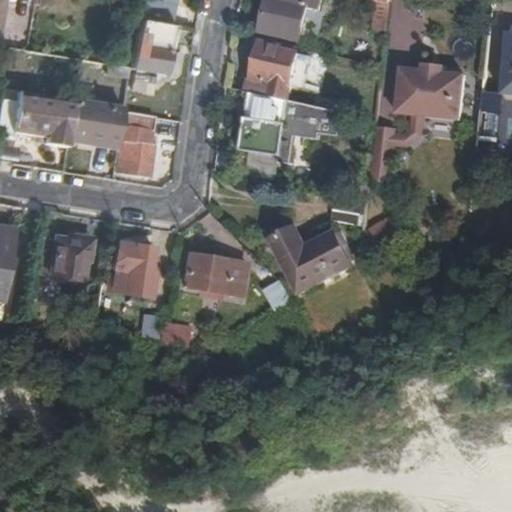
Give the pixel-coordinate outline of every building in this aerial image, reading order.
[(321,0),(265,0),(259,32),(299,42),(307,10),(318,12),(321,0)] [(142,4),(139,21),(169,27),(172,9),(142,4)] [(372,30),(387,32),(390,7),(376,4),(372,30)] [(139,21),(129,68),(164,75),(174,28),(169,27),(139,21)] [(255,81),(252,94),(286,102),(291,83),(301,85),(308,56),(280,50),(281,48),(261,43),(259,53),(256,52),(252,70),(255,71),(253,80),(255,81)] [(75,84),(79,60),(46,55),(44,66),(52,68),(51,79),(75,84)] [(399,115),(416,117),(426,119),(463,123),(468,78),(446,76),(446,73),(426,71),(426,73),(404,71),(399,115)] [(252,94),(251,93),(242,150),(250,151),(280,155),(279,165),(290,166),(295,134),(342,139),(346,116),(286,102),(252,94)] [(65,149),(67,137),(72,102),(51,98),(48,116),(0,107),(0,137),(11,139),(12,133),(44,139),(44,145),(65,149)] [(122,112),(122,109),(72,101),(72,102),(67,137),(116,147),(117,143),(122,112)] [(122,112),(117,143),(121,143),(117,172),(147,177),(151,147),(147,146),(151,117),(122,112)] [(407,139),(396,139),(395,148),(410,150),(423,139),(426,119),(416,117),(414,132),(407,139)] [(397,132),(377,130),(371,185),(392,187),(395,148),(396,139),(397,132)] [(11,139),(44,145),(44,139),(12,133),(11,139)] [(279,165),(280,155),(250,151),(247,176),(276,180),(279,165)] [(365,235),(362,262),(406,240),(396,219),(365,235)] [(0,228),(0,294),(8,243),(4,241),(6,229),(0,228)] [(354,268),(336,235),(307,249),(295,230),(270,242),(300,294),(354,268)] [(63,241),(87,244),(88,239),(64,235),(63,241)] [(81,282),(87,244),(63,241),(40,237),(35,275),(81,282)] [(147,276),(151,251),(118,245),(114,270),(147,276)] [(206,291),(239,296),(244,265),(187,256),(184,281),(206,285),(206,291)] [(264,291),(277,315),(291,307),(278,283),(264,291)] [(157,341),(161,312),(147,309),(141,339),(157,341)] [(25,318),(29,326),(35,322),(30,314),(25,318)] [(122,320),(108,317),(105,336),(119,339),(122,320)] [(189,330),(165,327),(163,335),(161,347),(180,350),(186,351),(189,330)]
